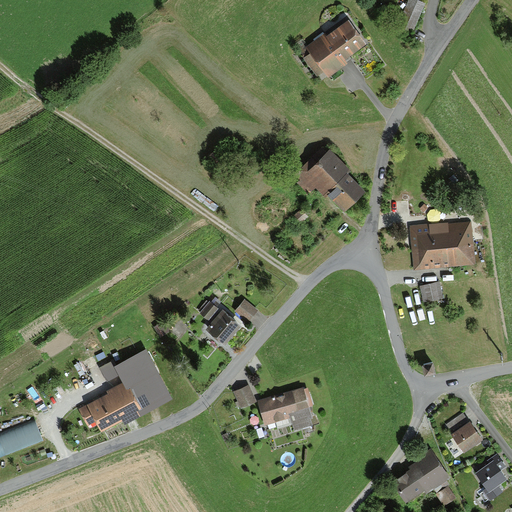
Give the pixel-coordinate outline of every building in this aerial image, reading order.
[(410,0),(401,21),(412,25),(422,3),(414,0),(410,0)] [(348,19),(308,46),(323,68),(363,40),(348,19)] [(207,156),(218,169),(228,161),(217,147),(207,156)] [(315,180),(341,208),(361,189),(322,148),(294,174),(307,187),(315,180)] [(248,172),(256,166),(250,160),(243,166),(248,172)] [(411,229),(414,269),(470,264),(467,224),(411,229)] [(241,298),(248,289),(234,278),(227,287),(241,298)] [(420,287),(424,301),(439,297),(436,283),(420,287)] [(198,311),(205,317),(215,306),(207,300),(198,311)] [(208,329),(221,340),(238,320),(225,309),(208,329)] [(126,382),(77,408),(85,423),(95,418),(100,428),(169,393),(144,346),(101,369),(106,378),(120,371),(126,382)] [(422,364),(423,373),(433,371),(431,362),(422,364)] [(235,389),(241,403),(253,397),(247,384),(235,389)] [(301,387),(256,402),(263,421),(291,412),(296,427),(312,422),(301,387)] [(450,437),(460,450),(479,436),(470,423),(450,437)] [(391,479),(405,499),(443,472),(429,452),(391,479)] [(497,459),(476,474),(491,496),(501,489),(496,481),(507,474),(497,459)] [(446,503),(454,498),(445,486),(437,492),(446,503)]
